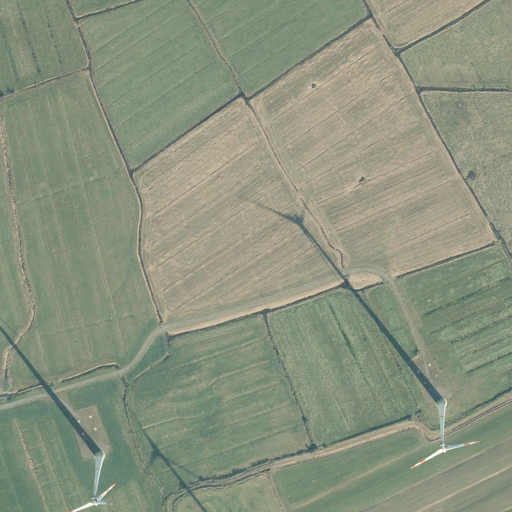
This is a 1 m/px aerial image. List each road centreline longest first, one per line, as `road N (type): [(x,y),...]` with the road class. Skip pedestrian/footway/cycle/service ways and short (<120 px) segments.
road 1 (track): [(0,406),(126,365),(157,326),(359,264),(381,265),(391,277),(443,382)]
road 2 (track): [(172,511),(176,493),(202,484),(408,422),(440,432),(511,397)]
